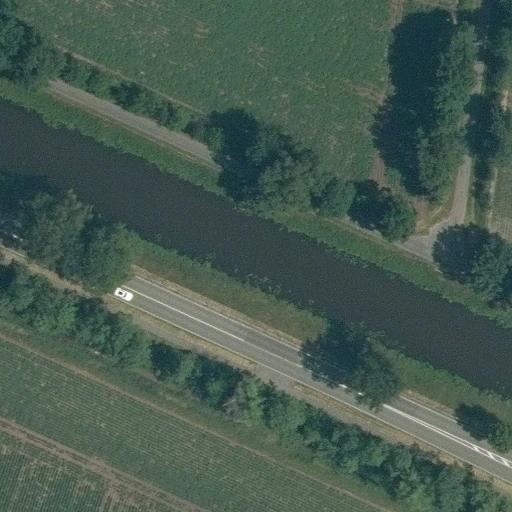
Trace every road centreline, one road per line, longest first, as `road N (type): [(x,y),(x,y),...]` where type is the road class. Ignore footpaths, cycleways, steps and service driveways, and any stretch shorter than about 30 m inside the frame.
road 1 (primary): [(0,230),(511,463)]
road 2 (residential): [(0,54),(444,255)]
road 3 (unclassified): [(475,0),(444,255)]
